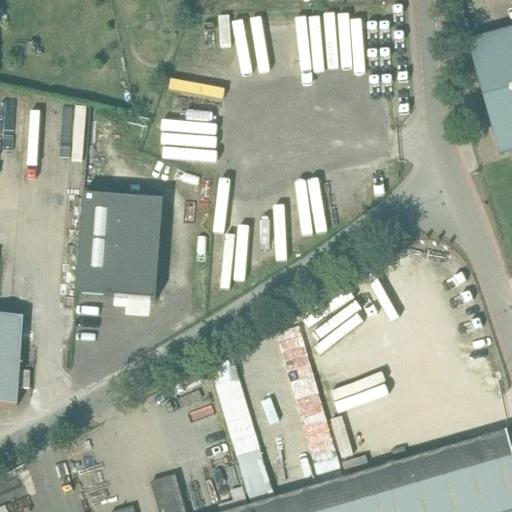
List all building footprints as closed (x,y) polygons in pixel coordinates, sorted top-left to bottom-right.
[(300,75),(410,58),(401,3),(291,20),(300,75)] [(511,31),(468,44),(500,155),(511,152),(511,155),(511,31)] [(225,132),(237,70),(181,60),(169,122),(225,132)] [(1,111),(0,154),(0,165),(9,165),(10,111),(1,111)] [(164,201),(84,195),(76,295),(156,301),(164,201)] [(284,263),(284,208),(231,208),(231,263),(284,263)] [(23,318),(0,316),(0,405),(17,407),(23,318)] [(511,511),(511,450),(507,432),(233,511),(511,511)] [(185,511),(176,477),(151,484),(159,511),(134,511),(133,507),(117,511),(185,511)]
